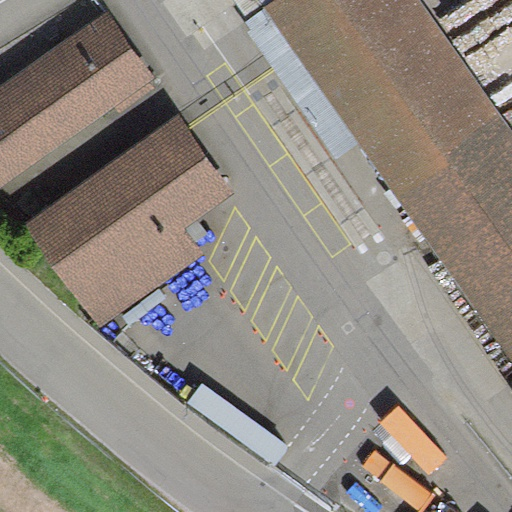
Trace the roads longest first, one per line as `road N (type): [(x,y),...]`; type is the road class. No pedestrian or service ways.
road 1 (unknown): [(156,0),(370,313)]
road 2 (residential): [(233,511),(94,403),(0,308)]
road 3 (unknown): [(238,511),(312,451),(352,384),(370,313)]
road 4 (unknown): [(370,313),(511,499)]
